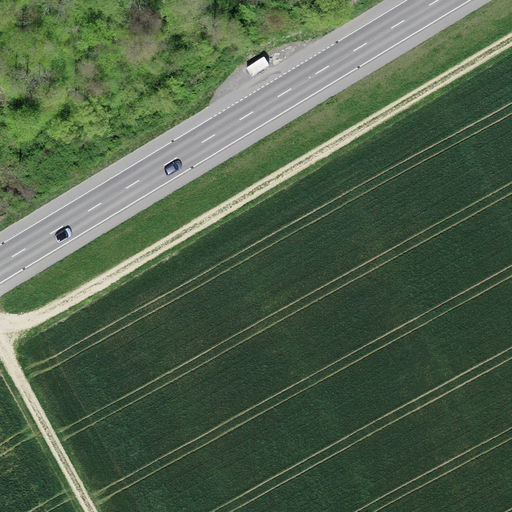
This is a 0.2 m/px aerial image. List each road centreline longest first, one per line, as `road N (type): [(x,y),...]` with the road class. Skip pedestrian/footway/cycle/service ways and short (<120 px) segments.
road 1 (track): [(511,38),(51,309),(0,331)]
road 2 (primary): [(0,264),(444,0)]
road 3 (track): [(0,340),(92,511)]
